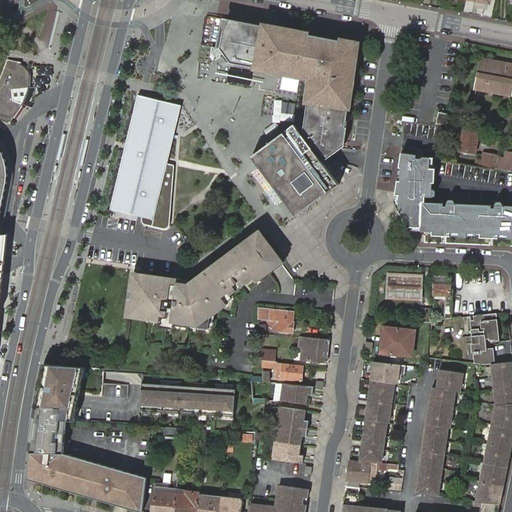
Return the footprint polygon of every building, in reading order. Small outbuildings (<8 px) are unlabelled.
[(239,65),(309,79),(302,128),(326,159),(344,146),(359,45),(234,21),(228,51),(239,65)] [(8,59),(0,80),(0,119),(11,123),(24,105),(30,88),(29,71),(19,62),(8,59)] [(499,65),(499,62),(481,59),(477,87),(511,92),(511,87),(511,63),(506,63),(505,67),(499,65)] [(166,101),(137,94),(124,147),(111,204),(110,209),(142,217),(142,219),(142,221),(144,223),(146,224),(163,228),(166,228),(168,227),(170,225),(170,224),(175,167),(175,166),(174,165),(174,164),(166,163),(168,157),(169,152),(171,144),(173,137),(173,136),(173,134),(180,104),(166,101)] [(447,128),(450,116),(437,114),(435,126),(447,128)] [(254,157),(297,217),(340,184),(295,126),(254,157)] [(481,129),(463,127),(460,151),(477,153),(481,129)] [(433,159),(421,158),(421,160),(415,160),(416,156),(401,154),(398,203),(398,207),(399,211),(402,220),(404,225),(406,227),(411,230),(415,231),(420,231),(421,227),(423,227),(426,203),(426,197),(431,197),(432,197),(433,197),(434,196),(434,194),(434,193),(434,192),(433,191),(432,190),(430,190),(431,183),(434,183),(434,169),(432,169),(433,159)] [(502,171),(504,158),(504,157),(484,154),(481,167),(502,171)] [(511,159),(504,158),(502,171),(511,172),(511,159)] [(436,203),(426,203),(423,227),(425,227),(424,231),(431,232),(431,235),(441,236),(441,232),(445,232),(447,232),(449,204),(447,204),(448,203),(447,203),(447,202),(446,201),(445,200),(444,200),(443,200),(442,201),(441,201),(440,203),(440,204),(440,209),(436,209),(436,203)] [(484,205),(453,204),(449,232),(459,233),(458,237),(466,237),(466,233),(480,234),(479,238),(490,238),(489,234),(493,234),(507,234),(507,238),(511,238),(511,206),(495,206),(495,204),(494,204),(494,203),(493,202),(492,202),(491,202),(490,202),(489,203),(488,203),(488,204),(488,205),(488,206),(487,211),(484,211),(484,205)] [(227,306),(221,299),(228,294),(230,297),(236,292),(233,288),(236,285),(238,286),(243,283),(245,285),(253,280),(255,281),(274,267),(280,263),(263,240),(259,235),(192,284),(134,276),(128,316),(161,320),(160,328),(174,330),(175,322),(196,325),(195,328),(210,330),(211,317),(227,306)] [(387,298),(420,299),(421,277),(387,276),(387,298)] [(446,295),(445,319),(451,318),(452,295),(449,294),(449,277),(434,276),(433,295),(446,295)] [(295,311),(261,307),(261,316),(280,318),(279,329),(295,331),(296,322),(294,321),(295,311)] [(430,322),(430,309),(418,309),(417,321),(430,322)] [(470,329),(471,336),(499,333),(497,313),(475,316),(476,328),(470,329)] [(412,357),(415,331),(384,328),(382,354),(412,357)] [(488,364),(494,363),(493,351),(486,351),(486,348),(485,339),(484,336),(489,335),(489,338),(489,340),(500,339),(499,333),(471,336),(472,345),(474,345),(475,356),(477,355),(478,363),(484,364),(488,364)] [(330,339),(304,336),(302,358),(327,362),(330,339)] [(277,347),(266,346),(265,355),(276,357),(277,347)] [(278,361),(263,359),(263,365),(277,367),(276,378),(302,381),(303,365),(277,362),(278,361)] [(374,361),(371,380),(395,383),(399,384),(402,365),(374,361)] [(511,361),(494,363),(488,364),(493,403),(473,500),(478,500),(477,511),(446,511),(426,510),(426,511),(413,510),(412,511),(497,511),(507,468),(511,444),(511,361)] [(63,367),(44,367),(36,406),(38,407),(61,407),(61,420),(68,420),(75,421),(83,379),(82,379),(85,368),(63,367)] [(460,392),(463,373),(440,369),(437,388),(432,387),(417,493),(438,496),(448,428),(451,428),(456,391),(460,392)] [(395,383),(371,380),(359,461),(376,463),(381,464),(387,423),(389,423),(391,413),(393,413),(395,394),(393,394),(395,383)] [(315,386),(280,382),(278,399),(307,404),(309,396),(306,395),(306,393),(309,393),(313,394),(315,386)] [(235,417),(237,389),(143,384),(141,412),(235,417)] [(305,418),(306,410),(277,406),(268,458),(302,464),(303,456),(299,455),(296,454),(297,452),(299,452),(302,438),(299,438),(299,435),(302,436),(307,437),(309,421),(305,420),(302,420),(302,417),(305,418)] [(66,453),(68,420),(61,420),(61,407),(38,407),(31,452),(64,452),(66,453)] [(164,436),(181,437),(182,428),(165,427),(164,436)] [(194,438),(195,430),(182,428),(181,437),(194,438)] [(36,482),(138,511),(142,511),(147,477),(66,453),(64,452),(31,452),(28,471),(31,472),(36,480),(36,482)] [(359,461),(349,460),(347,480),(358,481),(374,483),(376,467),(376,463),(359,461)] [(27,480),(36,482),(36,480),(31,472),(28,471),(27,480)] [(389,490),(403,491),(404,477),(391,476),(389,490)] [(275,507),(249,505),(248,511),(301,511),(301,510),(305,511),(306,506),(302,505),(303,498),(307,499),(308,490),(279,485),(275,507)] [(356,503),(358,487),(346,485),(345,485),(340,511),(398,511),(399,509),(386,507),(386,506),(356,503)] [(172,511),(175,495),(175,494),(160,492),(154,491),(150,511),(172,511)] [(196,511),(198,496),(198,494),(185,493),(184,496),(175,495),(172,511),(196,511)] [(198,496),(196,511),(218,511),(220,499),(198,496)] [(239,511),(241,501),(220,499),(218,511),(239,511)]
